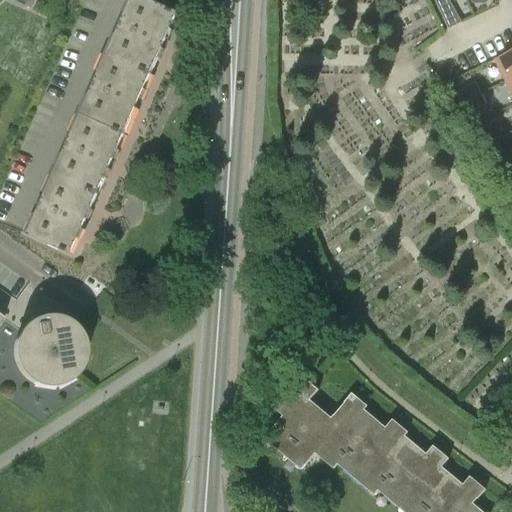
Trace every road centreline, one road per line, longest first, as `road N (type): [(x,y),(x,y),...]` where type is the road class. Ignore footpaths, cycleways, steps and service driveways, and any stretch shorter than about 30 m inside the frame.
road 1 (secondary): [(230,129),(204,511)]
road 2 (secondary): [(230,129),(246,0)]
road 3 (secondary): [(224,0),(230,129)]
